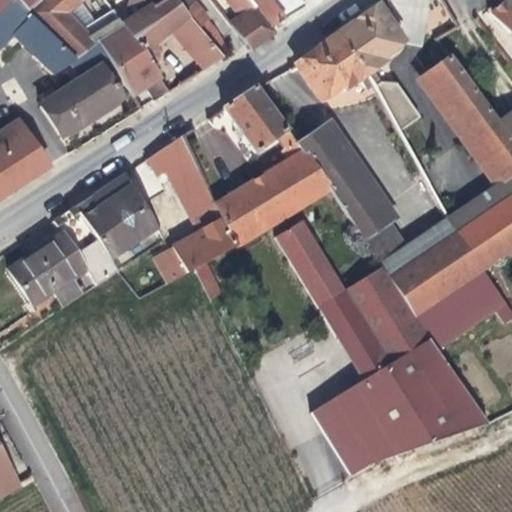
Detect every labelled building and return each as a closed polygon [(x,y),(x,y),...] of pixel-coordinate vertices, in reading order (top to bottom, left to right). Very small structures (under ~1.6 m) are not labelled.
[(24,0),(0,0),(0,37),(12,28),(51,68),(62,62),(71,48),(28,3),(24,0)] [(31,0),(28,3),(71,48),(91,35),(70,11),(74,7),(70,1),(71,0),(31,0)] [(116,23),(99,0),(71,0),(70,1),(74,7),(70,11),(91,35),(95,32),(97,30),(100,33),(116,23)] [(132,0),(109,0),(115,8),(124,2),(129,8),(135,4),(132,0)] [(124,2),(115,8),(122,19),(165,83),(169,80),(161,65),(170,60),(153,33),(170,23),(201,60),(221,48),(195,17),(181,1),(179,0),(141,0),(135,4),(129,8),(124,2)] [(196,0),(182,0),(181,1),(195,17),(204,9),(196,0)] [(243,0),(237,5),(227,12),(249,39),(273,22),(270,18),(256,0),(243,0)] [(256,0),(270,18),(299,0),(256,0)] [(401,32),(379,0),(370,0),(335,26),(370,75),(396,120),(418,107),(396,74),(378,72),(371,61),(386,51),(383,45),(401,32)] [(511,0),(494,0),(493,2),(491,3),(511,24),(511,0)] [(122,19),(116,23),(100,33),(97,30),(95,32),(109,54),(129,86),(142,79),(150,92),(165,83),(122,19)] [(370,75),(335,26),(295,55),(320,90),(340,77),(344,81),(358,71),(365,80),(370,75)] [(91,35),(71,48),(62,62),(69,58),(79,72),(39,96),(56,128),(120,90),(100,59),(109,54),(95,32),(91,35)] [(511,130),(449,45),(423,65),(489,154),(494,150),(504,164),(500,168),(511,184),(476,208),(453,222),(479,260),(511,237),(511,130)] [(489,154),(423,65),(414,71),(480,160),(489,154)] [(270,99),(255,76),(220,98),(252,143),(275,126),(282,137),(279,139),(287,151),(213,195),(219,208),(233,236),(325,181),(294,136),(270,99)] [(0,121),(0,186),(15,176),(12,172),(19,167),(22,172),(49,155),(22,108),(0,121)] [(369,188),(386,212),(394,206),(330,112),(321,118),(369,188)] [(413,250),(401,234),(386,212),(369,188),(321,118),(294,136),(325,181),(379,259),(411,306),(479,260),(453,222),(413,250)] [(159,230),(120,163),(89,185),(94,195),(77,206),(71,197),(51,211),(56,220),(59,225),(33,242),(7,258),(29,293),(49,281),(67,270),(83,259),(93,275),(159,230)] [(12,172),(15,176),(22,172),(19,167),(12,172)] [(500,168),(444,205),(453,222),(476,208),(511,184),(500,168)] [(94,195),(89,185),(71,197),(77,206),(94,195)] [(453,222),(444,205),(401,234),(413,250),(453,222)] [(233,236),(219,208),(169,235),(182,263),(191,258),(201,252),(233,236)] [(315,303),(340,286),(293,218),(268,235),(315,303)] [(59,225),(56,220),(30,236),(33,242),(59,225)] [(208,265),(201,252),(191,258),(197,270),(208,265)] [(426,329),(411,306),(379,259),(340,286),(387,354),(426,329)] [(217,283),(208,265),(197,270),(207,289),(217,283)] [(59,297),(76,286),(67,270),(49,281),(59,297)] [(362,371),(387,354),(340,286),(315,303),(362,371)] [(387,354),(362,371),(332,389),(333,391),(367,452),(484,413),(426,329),(387,354)] [(346,465),(367,452),(333,391),(332,389),(311,401),(313,405),(345,464),(346,465)]
